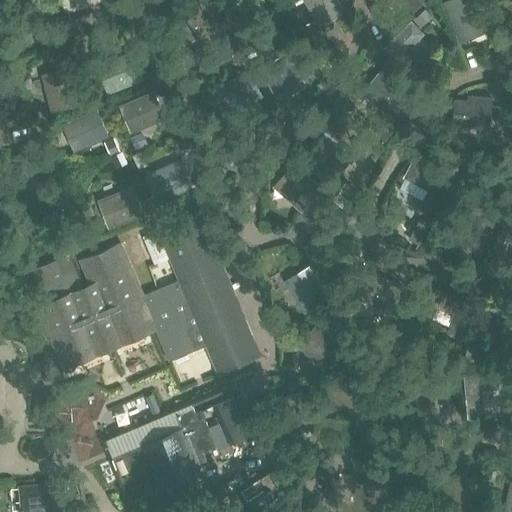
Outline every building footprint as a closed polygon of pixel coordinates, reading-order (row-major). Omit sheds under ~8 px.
[(61,0),(65,12),(98,0),(61,0)] [(302,0),(318,25),(342,11),(335,0),(302,0)] [(401,0),(400,1),(412,13),(423,2),(421,0),(401,0)] [(443,0),(461,42),(487,31),(474,0),(443,0)] [(236,34),(217,41),(223,57),(257,46),(243,4),(228,9),(236,34)] [(414,79),(426,68),(406,48),(421,34),(409,22),(383,48),(414,79)] [(133,50),(96,65),(107,92),(144,77),(133,50)] [(287,51),(259,67),(278,100),(306,84),(287,51)] [(69,67),(40,73),(49,112),(78,106),(69,67)] [(248,69),(214,89),(229,116),(264,96),(248,69)] [(390,117),(408,92),(380,70),(361,95),(390,117)] [(154,91),(119,106),(130,132),(165,117),(154,91)] [(487,128),(489,97),(477,96),(477,102),(453,100),(451,126),(487,128)] [(99,108),(63,122),(74,150),(110,135),(99,108)] [(326,131),(307,154),(336,178),(355,155),(326,131)] [(180,159),(144,174),(157,202),(192,187),(180,159)] [(413,160),(404,176),(428,189),(418,207),(434,216),(453,182),(413,160)] [(291,163),(272,185),(300,211),(320,188),(291,163)] [(13,164),(6,180),(54,201),(61,184),(13,164)] [(134,185),(98,199),(108,226),(144,212),(134,185)] [(477,204),(464,245),(482,251),(488,232),(491,233),(498,210),(477,204)] [(505,257),(511,237),(511,212),(505,210),(490,252),(505,257)] [(197,211),(157,228),(178,279),(144,293),(123,242),(78,261),(88,285),(82,288),(68,254),(29,270),(43,304),(36,307),(61,367),(152,329),(155,328),(169,360),(205,345),(216,372),(249,358),(203,247),(210,244),(197,211)] [(420,217),(408,238),(419,244),(431,224),(420,217)] [(303,312),(328,297),(308,266),(283,282),(303,312)] [(389,313),(401,287),(364,269),(352,296),(389,313)] [(461,339),(475,305),(434,288),(428,303),(454,314),(446,333),(461,339)] [(511,300),(502,297),(496,312),(511,317),(511,300)] [(324,369),(343,348),(316,323),(297,345),(324,369)] [(479,336),(467,335),(465,359),(478,359),(479,336)] [(481,390),(498,388),(496,373),(462,376),(467,417),(483,415),(481,390)] [(344,424),(370,410),(352,378),(327,392),(344,424)] [(421,423),(451,418),(449,406),(444,407),(440,384),(414,389),(421,423)] [(284,436),(312,426),(300,392),(272,402),(284,436)] [(214,404),(230,443),(254,433),(238,394),(214,404)] [(184,477),(197,471),(210,466),(204,450),(217,445),(205,416),(199,418),(191,399),(107,437),(106,433),(100,436),(109,456),(129,501),(152,491),(154,496),(166,491),(171,500),(190,492),(184,477)] [(442,511),(473,511),(464,474),(435,481),(442,511)] [(46,486),(22,488),(24,511),(61,511),(60,500),(48,501),(46,486)] [(409,501),(404,500),(402,511),(421,511),(422,501),(409,501)]
